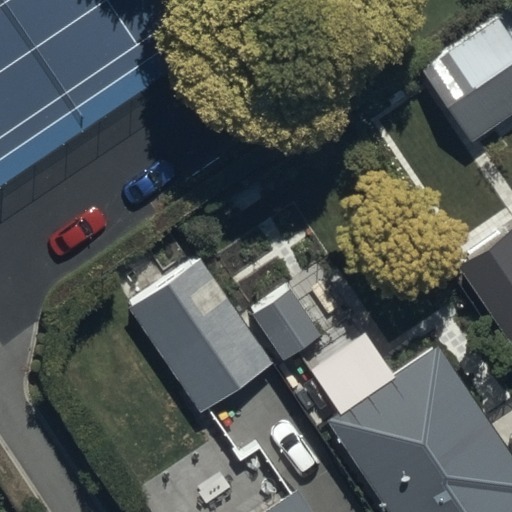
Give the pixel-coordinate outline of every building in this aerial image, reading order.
[(416,69),(468,147),(511,117),(511,32),(499,14),(416,69)] [(511,238),(458,275),(511,355),(511,238)] [(127,303),(205,419),(277,371),(199,255),(127,303)] [(323,423),(382,511),(511,511),(511,472),(431,351),(323,423)] [(300,511),(290,497),(267,511),(300,511)]
